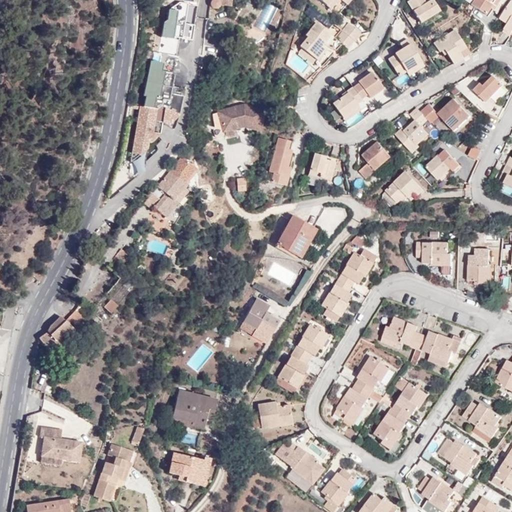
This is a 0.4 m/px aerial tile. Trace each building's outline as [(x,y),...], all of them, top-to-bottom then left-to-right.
[(215,0),(212,2),(211,5),(211,7),(214,9),(218,8),(220,5),(230,7),(231,0),(215,0)] [(321,0),(338,13),(345,4),(339,0),(321,0)] [(432,0),(430,0),(425,4),(422,0),(409,0),(407,2),(420,23),(439,11),(432,0)] [(494,6),(498,0),(473,0),(470,4),(485,14),(492,4),(494,6)] [(510,36),(511,34),(511,32),(511,1),(501,17),(509,22),(508,24),(503,31),(510,36)] [(181,40),(192,42),(195,28),(185,26),(189,5),(181,4),(179,17),(169,15),(162,52),(178,55),(181,40)] [(307,37),(299,46),(301,47),(315,59),(316,60),(324,50),(320,46),(330,34),(316,23),(305,36),(307,37)] [(361,33),(348,23),(342,30),(354,41),(361,33)] [(334,38),(348,50),(355,41),(354,41),(342,30),(341,30),(334,38)] [(446,52),(446,56),(452,65),(470,55),(455,31),(433,44),(439,52),(444,50),(446,52)] [(405,72),(411,69),(414,72),(424,66),(410,44),(409,44),(407,40),(399,44),(402,49),(394,54),(394,55),(388,59),(398,77),(405,72)] [(310,64),(315,59),(301,47),(297,52),(310,64)] [(146,97),(143,108),(158,111),(160,106),(179,114),(183,95),(170,93),(174,75),(172,73),(161,71),(163,63),(150,61),(143,96),(146,97)] [(357,82),(358,83),(353,87),(361,98),(366,94),(369,98),(382,88),(371,72),(357,82)] [(488,83),(484,87),(481,85),(480,84),(474,90),(486,102),(502,84),(494,76),(488,83)] [(358,106),(356,104),(362,100),(361,98),(353,87),(352,86),(346,91),(347,93),(342,97),(332,104),(342,118),(358,106)] [(454,99),(438,114),(441,118),(454,132),(470,116),(454,99)] [(267,110),(244,104),(219,111),(224,132),(243,127),(244,127),(261,131),(267,110)] [(485,112),(499,119),(503,112),(489,105),(485,112)] [(168,127),(179,114),(160,106),(158,111),(143,108),(133,106),(133,109),(139,110),(137,123),(139,124),(138,131),(136,130),(132,154),(140,155),(147,150),(149,143),(152,143),(161,134),(162,123),(168,127)] [(438,114),(432,107),(424,115),(428,119),(433,125),(441,118),(438,114)] [(428,119),(424,115),(417,108),(410,115),(415,121),(409,126),(405,130),(403,128),(395,135),(412,153),(420,146),(418,145),(429,134),(422,125),(428,119)] [(244,129),(243,127),(224,132),(225,138),(239,134),(238,130),(244,129)] [(290,150),(292,142),(277,138),(268,172),(273,173),(270,182),(282,185),(292,150),(290,150)] [(366,178),(391,156),(378,142),(364,155),(370,162),(360,171),(366,178)] [(476,160),(481,151),(473,147),(468,156),(476,160)] [(147,150),(140,155),(134,160),(144,171),(148,151),(147,150)] [(428,165),(426,168),(438,181),(451,169),(455,173),(461,166),(446,150),(441,156),(439,155),(436,158),(428,165)] [(429,151),(421,158),(428,165),(436,158),(429,151)] [(309,170),(319,174),(318,178),(329,181),(334,162),(325,159),(326,157),(314,154),(309,170)] [(190,162),(183,156),(172,170),(188,182),(194,174),(193,168),(189,164),(190,162)] [(511,187),(511,168),(507,165),(503,172),(508,175),(504,183),(511,187)] [(188,182),(172,170),(170,172),(185,185),(188,182)] [(417,197),(424,190),(406,171),(382,195),(382,198),(390,206),(393,206),(406,195),(409,198),(414,193),(417,197)] [(178,203),(174,199),(185,185),(170,172),(158,188),(165,194),(161,200),(154,208),(156,209),(166,217),(178,203)] [(239,180),(238,194),(249,194),(249,180),(239,180)] [(178,203),(189,188),(185,185),(174,199),(178,203)] [(144,204),(153,212),(156,209),(154,208),(161,200),(153,194),(144,204)] [(300,246),(303,247),(313,228),(292,217),(278,244),(284,248),(284,249),(295,255),(300,246)] [(301,259),(317,230),(313,228),(303,247),(300,246),(295,255),(301,259)] [(362,248),(366,242),(357,236),(353,243),(362,248)] [(448,253),(448,243),(440,243),(416,242),(416,257),(423,257),(423,264),(431,264),(431,271),(451,271),(451,254),(448,253)] [(347,244),(343,251),(349,255),(353,248),(347,244)] [(360,256),(354,252),(338,279),(351,287),(354,282),(358,284),(362,277),(364,278),(377,257),(364,249),(360,256)] [(489,264),(489,249),(474,249),(474,256),(468,256),(468,281),(477,281),(477,282),(490,283),(491,265),(489,264)] [(126,268),(130,255),(121,250),(113,260),(126,268)] [(348,292),(351,287),(338,279),(322,306),(340,317),(349,303),(347,302),(351,295),(348,292)] [(270,306),(257,299),(243,322),(256,329),(253,336),(266,344),(279,322),(265,314),(270,306)] [(111,300),(105,307),(112,314),(118,306),(111,300)] [(50,327),(48,332),(40,339),(44,345),(56,348),(71,334),(88,315),(79,306),(66,321),(61,317),(50,327)] [(402,345),(403,343),(417,349),(422,335),(416,333),(419,327),(395,318),(391,328),(387,326),(383,337),(402,345)] [(243,322),(239,329),(253,336),(256,329),(243,322)] [(329,336),(311,325),(295,351),(308,359),(311,355),(314,356),(319,349),(321,350),(329,336)] [(430,332),(428,338),(422,335),(417,349),(423,352),(423,351),(432,354),(431,356),(449,364),(453,353),(457,355),(463,339),(455,336),(454,340),(430,332)] [(400,350),(402,345),(383,337),(381,342),(400,350)] [(412,362),(417,365),(423,352),(417,349),(412,362)] [(309,366),(306,364),(308,359),(295,351),(278,378),(297,389),(306,375),(304,374),(309,366)] [(429,361),(447,369),(449,364),(431,356),(429,361)] [(358,378),(360,380),(357,384),(372,394),(374,391),(380,382),(381,383),(390,369),(372,357),(358,378)] [(511,362),(508,361),(496,383),(511,391),(511,362)] [(402,377),(396,387),(404,393),(411,383),(402,377)] [(420,409),(429,396),(411,383),(404,393),(394,408),(409,418),(410,419),(418,408),(420,409)] [(366,409),(364,407),(370,397),(372,394),(357,384),(354,389),(352,388),(338,409),(348,416),(346,419),(355,425),(366,409)] [(217,400),(179,391),(172,417),(194,422),(193,427),(204,429),(205,425),(207,418),(212,419),(217,400)] [(382,401),(384,398),(374,391),(372,394),(382,401)] [(380,404),(382,401),(372,394),(370,397),(380,404)] [(464,417),(477,426),(476,427),(493,439),(500,429),(497,426),(502,418),(482,404),(480,407),(474,402),(464,417)] [(258,405),(260,414),(262,428),(262,429),(293,424),(290,406),(277,407),(276,403),(258,405)] [(407,425),(405,424),(409,418),(394,408),(376,434),(384,440),(382,444),(392,450),(403,434),(402,432),(407,425)] [(335,414),(345,421),(346,419),(348,416),(338,409),(335,414)] [(193,427),(194,422),(172,417),(171,423),(193,428),(193,427)] [(473,432),(490,444),(493,439),(476,427),(473,432)] [(62,459),(80,462),(82,442),(61,439),(62,430),(45,428),(44,436),(45,436),(41,462),(62,465),(62,459)] [(142,430),(136,428),(131,443),(137,445),(142,430)] [(453,463),(449,469),(465,480),(474,466),(472,463),(477,454),(457,440),(455,444),(449,439),(439,454),(453,463)] [(129,470),(124,469),(130,451),(112,444),(107,456),(115,459),(113,465),(106,462),(94,496),(110,501),(110,499),(115,485),(113,485),(115,478),(118,479),(125,482),(129,470)] [(298,448),(295,452),(289,448),(284,444),(276,455),(293,468),(293,470),(305,479),(318,462),(299,447),(298,448)] [(298,448),(292,444),(289,448),(295,452),(298,448)] [(130,462),(133,452),(130,451),(124,469),(129,470),(132,463),(130,462)] [(511,451),(493,482),(503,488),(504,485),(511,489),(511,451)] [(186,478),(185,482),(198,485),(204,460),(174,453),(169,473),(179,476),(186,478)] [(211,459),(205,457),(204,460),(198,485),(204,487),(211,459)] [(338,473),(322,493),(338,506),(348,493),(347,492),(356,480),(344,470),(340,474),(338,473)] [(431,500),(426,507),(434,511),(446,511),(453,503),(450,500),(456,491),(435,478),(433,481),(427,477),(420,489),(425,493),(424,495),(431,500)] [(115,501),(120,487),(115,485),(110,499),(115,501)] [(360,511),(389,511),(395,505),(386,498),(384,501),(375,494),(360,511)] [(496,511),(495,511),(498,506),(484,497),(475,511),(496,511)] [(26,511),(70,511),(68,500),(26,506),(26,511)]
